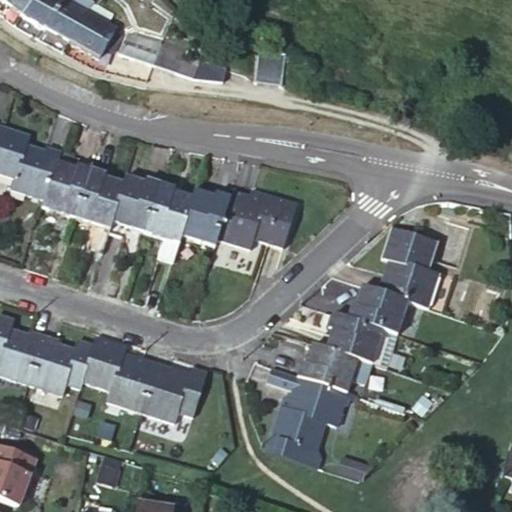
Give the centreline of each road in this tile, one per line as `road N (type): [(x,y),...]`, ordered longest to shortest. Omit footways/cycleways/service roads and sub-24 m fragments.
road 1 (residential): [(0,278),(157,330),(199,336),(231,329),(408,166)]
road 2 (residential): [(0,21),(35,48),(97,74),(262,93),(424,137),(424,169)]
road 3 (residential): [(408,166),(116,117),(0,59)]
